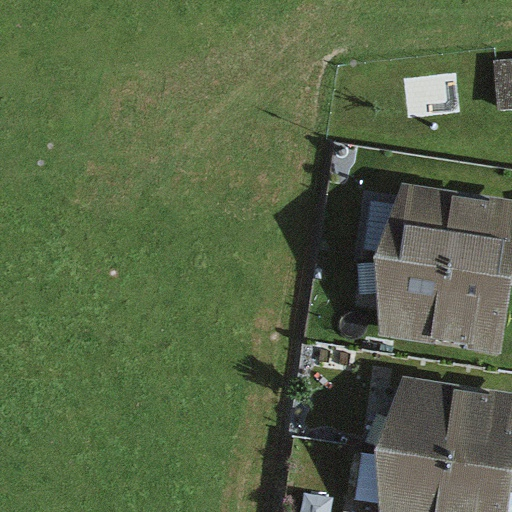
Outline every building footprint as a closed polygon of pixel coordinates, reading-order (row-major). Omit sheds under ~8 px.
[(511,61),(495,63),(500,114),(511,112),(511,61)] [(511,236),(511,213),(406,196),(395,263),(505,281),(511,236)] [(505,281),(395,263),(385,330),(494,347),(505,281)] [(511,444),(511,409),(408,392),(397,457),(507,475),(511,444)] [(500,511),(507,475),(397,457),(387,511),(500,511)]
